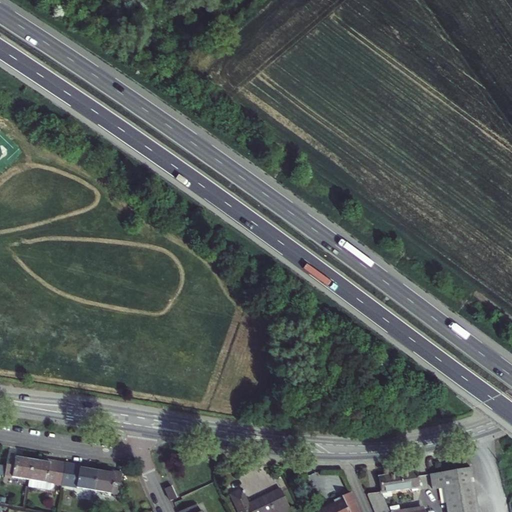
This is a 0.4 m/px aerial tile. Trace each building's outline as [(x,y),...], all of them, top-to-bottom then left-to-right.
[(29,480),(32,461),(20,459),(20,456),(8,455),(6,465),(5,475),(4,476),(29,480)] [(29,480),(46,483),(50,461),(46,461),(45,463),(32,461),(29,480)] [(65,464),(50,461),(46,483),(53,484),(61,486),(65,464)] [(65,464),(61,486),(93,491),(97,471),(84,469),(84,467),(65,464)] [(477,511),(470,468),(430,475),(432,490),(443,488),(446,511),(477,511)] [(110,494),(114,472),(110,471),(109,473),(97,471),(93,491),(110,494)] [(419,488),(417,471),(378,477),(381,493),(419,488)] [(122,473),(114,472),(110,494),(118,495),(122,473)] [(53,488),(53,484),(46,483),(29,480),(28,488),(50,491),(53,488)] [(177,497),(172,486),(165,489),(170,500),(177,497)] [(290,511),(280,489),(248,504),(241,490),(230,496),(237,511),(290,511)] [(333,501),(334,503),(317,511),(359,511),(351,492),(341,497),(333,501)] [(389,511),(381,493),(367,494),(374,511),(389,511)]
